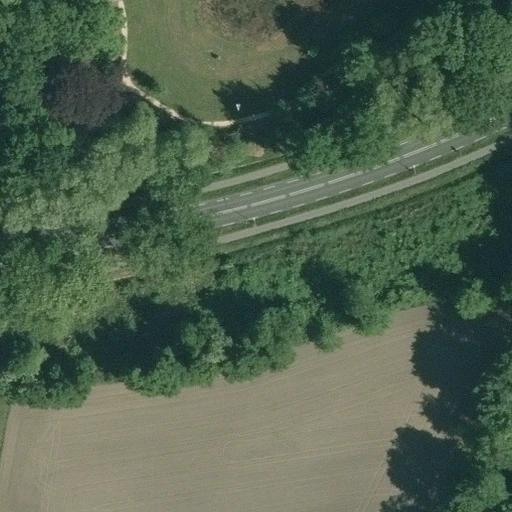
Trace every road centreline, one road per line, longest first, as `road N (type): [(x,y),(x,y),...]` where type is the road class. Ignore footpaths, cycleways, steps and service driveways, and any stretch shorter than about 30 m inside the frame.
road 1 (primary): [(0,246),(253,206),(444,141),(511,109)]
road 2 (track): [(511,392),(453,511)]
